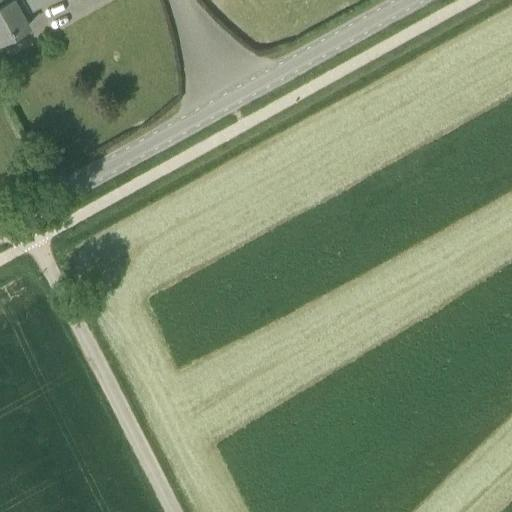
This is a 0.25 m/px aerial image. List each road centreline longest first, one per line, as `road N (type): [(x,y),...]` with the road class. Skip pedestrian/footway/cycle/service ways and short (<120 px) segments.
road 1 (tertiary): [(22,213),(409,0)]
road 2 (unclassified): [(174,511),(22,213)]
